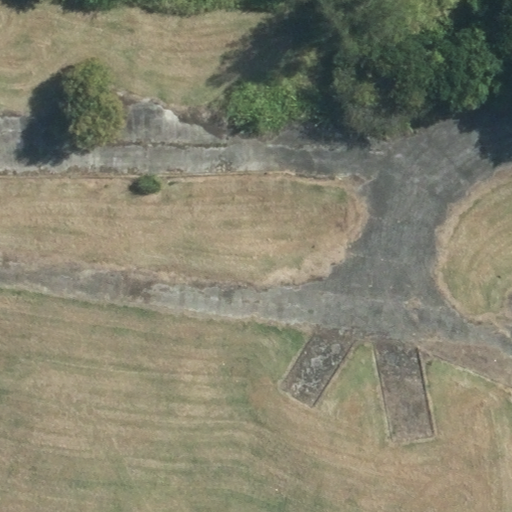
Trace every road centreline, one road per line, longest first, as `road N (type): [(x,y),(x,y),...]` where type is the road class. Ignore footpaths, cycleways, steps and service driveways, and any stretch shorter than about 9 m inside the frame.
road 1 (track): [(0,126),(428,137),(511,109)]
road 2 (track): [(0,269),(511,331)]
road 3 (track): [(384,310),(428,137)]
